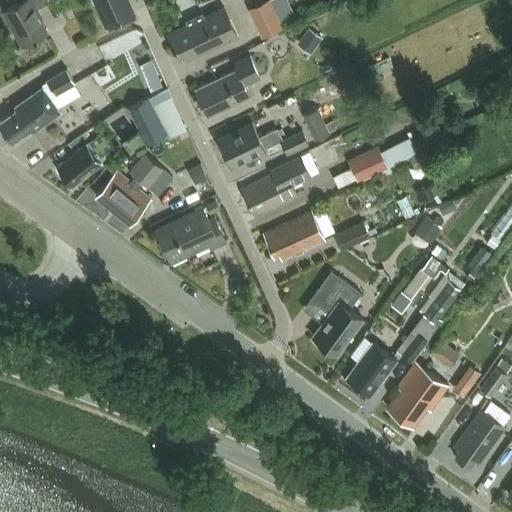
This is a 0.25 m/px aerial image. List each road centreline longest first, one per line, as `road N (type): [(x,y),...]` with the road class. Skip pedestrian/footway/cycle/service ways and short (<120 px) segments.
road 1 (residential): [(264,370),(284,333),(134,0)]
road 2 (secondary): [(345,511),(211,443),(0,360)]
road 3 (residential): [(264,370),(0,185)]
road 4 (residential): [(460,511),(264,370)]
